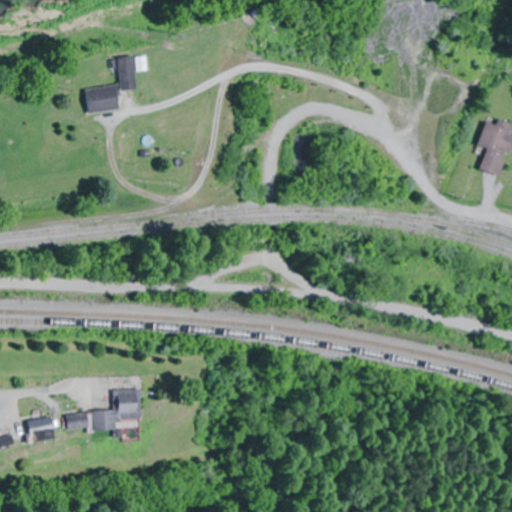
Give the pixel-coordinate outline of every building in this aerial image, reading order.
[(145,58),(134,59),(134,57),(117,59),(120,92),(136,90),(134,73),(147,72),(145,58)] [(87,114),(118,112),(117,87),(85,89),(87,114)] [(486,122),(479,146),(488,149),(481,171),(502,177),(511,146),(511,135),(511,136),(511,132),(511,124),(498,120),(497,125),(486,122)] [(189,158),(189,150),(152,150),(152,158),(189,158)] [(73,414),(73,432),(123,431),(123,421),(146,421),(146,391),(118,391),(119,413),(73,414)] [(33,443),(59,442),(58,420),(32,421),(33,443)]
